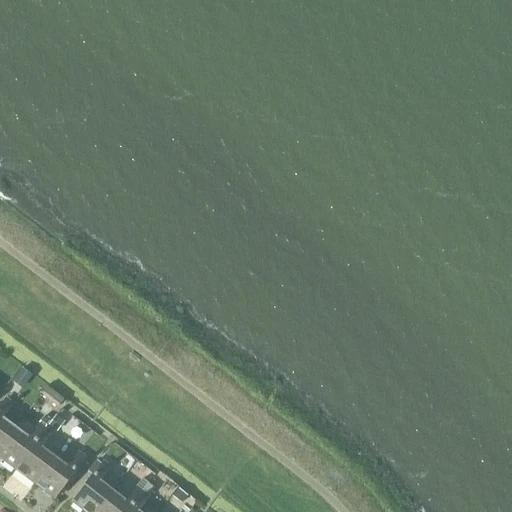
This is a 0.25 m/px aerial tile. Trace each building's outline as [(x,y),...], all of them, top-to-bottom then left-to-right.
[(62,409),(67,403),(49,389),(45,395),(62,409)] [(0,454),(18,430),(5,421),(16,406),(10,401),(0,413),(0,454)] [(0,459),(17,472),(49,430),(42,425),(31,440),(18,430),(0,454),(0,459)] [(50,429),(17,472),(37,487),(58,459),(45,450),(56,435),(57,434),(50,429)] [(58,459),(37,487),(57,502),(78,474),(82,478),(90,467),(85,463),(88,459),(81,454),(70,469),(58,459)] [(83,511),(101,511),(115,494),(103,484),(114,469),(108,464),(105,467),(100,463),(91,474),(96,478),(75,505),(83,511)] [(132,511),(152,486),(145,481),(128,503),(115,494),(101,511),(132,511)] [(142,511),(159,492),(152,486),(132,511),(142,511)] [(172,511),(195,511),(198,508),(181,498),(172,511)]
